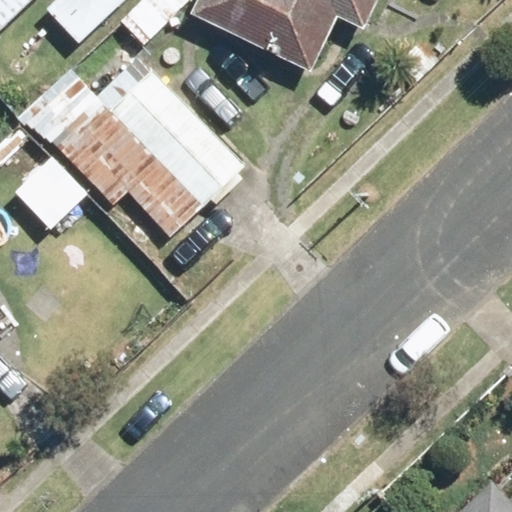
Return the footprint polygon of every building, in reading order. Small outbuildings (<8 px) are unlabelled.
[(0,0),(0,41),(41,0),(0,0)] [(76,0),(59,18),(79,38),(115,0),(76,0)] [(151,40),(190,0),(149,0),(130,20),(151,40)] [(210,0),(203,16),(325,70),(346,22),(372,35),(389,0),(210,0)] [(246,173),(156,72),(117,106),(207,207),(246,173)] [(94,186),(44,137),(0,181),(50,230),(94,186)] [(0,311),(0,336),(12,325),(0,311)] [(511,511),(511,479),(509,477),(469,511),(511,511)]
